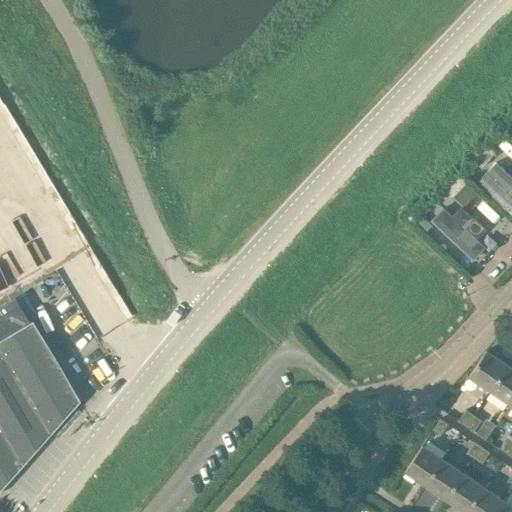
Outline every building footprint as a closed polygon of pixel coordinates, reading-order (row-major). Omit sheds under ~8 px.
[(471,158),(481,167),(495,151),(486,143),(471,158)] [(478,186),(511,216),(511,178),(497,165),(478,186)] [(444,187),(453,196),(468,181),(458,172),(444,187)] [(435,225),(474,261),(495,239),(455,202),(435,225)] [(0,340),(0,484),(75,401),(28,323),(0,340)] [(469,376),(490,390),(507,364),(486,350),(469,376)] [(490,390),(511,404),(511,401),(511,367),(507,364),(490,390)] [(458,421),(466,426),(473,415),(466,409),(458,421)] [(466,426),(473,431),(481,420),(473,415),(466,426)] [(433,430),(441,435),(448,424),(440,418),(433,430)] [(499,448),(507,454),(511,445),(511,440),(507,437),(499,448)] [(466,452),(474,458),(482,446),(474,441),(466,452)] [(405,471),(426,485),(443,459),(422,445),(405,471)] [(474,458),(482,463),(490,452),(482,446),(474,458)] [(426,485),(447,499),(464,473),(443,459),(426,485)] [(447,499),(466,511),(467,511),(484,487),(464,473),(447,499)] [(467,511),(497,511),(505,501),(484,487),(467,511)] [(497,511),(511,511),(511,505),(505,501),(497,511)]
